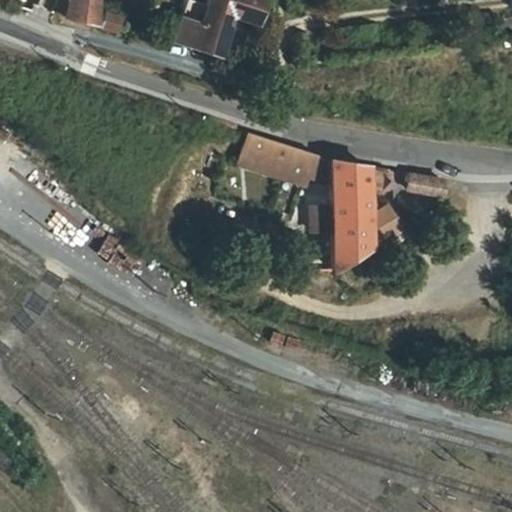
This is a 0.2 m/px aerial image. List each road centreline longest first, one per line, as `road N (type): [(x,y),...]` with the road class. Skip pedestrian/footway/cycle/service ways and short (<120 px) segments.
road 1 (unknown): [(0,184),(26,208),(214,320),(386,386),(511,422)]
road 2 (residential): [(46,48),(288,127),(476,173),(511,170)]
road 3 (residential): [(276,23),(274,67),(251,81),(72,34),(46,48)]
